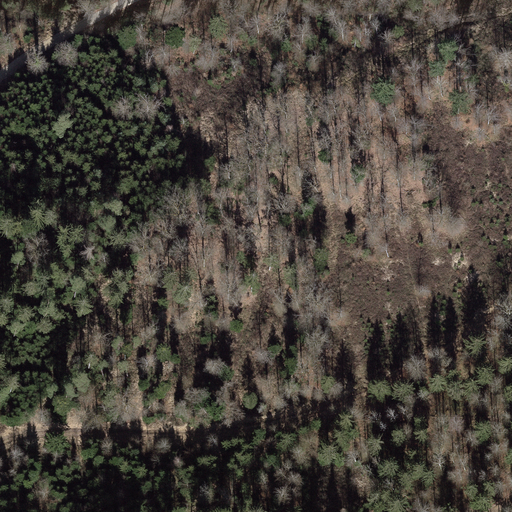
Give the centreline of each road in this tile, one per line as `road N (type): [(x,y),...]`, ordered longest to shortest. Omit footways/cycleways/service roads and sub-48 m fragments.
road 1 (track): [(0,439),(47,430),(172,434),(269,422),(401,376),(511,304)]
road 2 (track): [(128,0),(0,78)]
